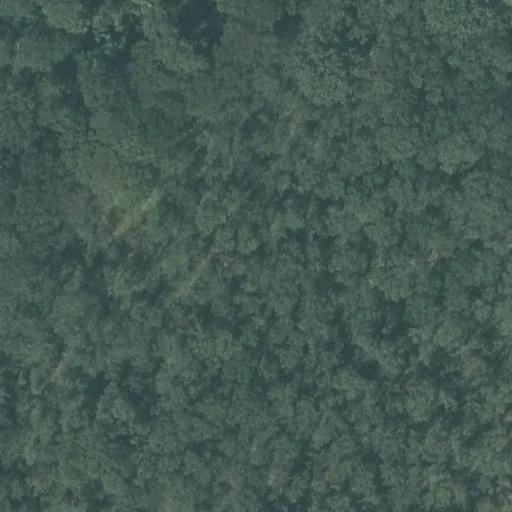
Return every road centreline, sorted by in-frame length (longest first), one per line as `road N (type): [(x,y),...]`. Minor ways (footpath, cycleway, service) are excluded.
road 1 (track): [(223,0),(173,64),(0,230)]
road 2 (unknown): [(183,0),(150,40),(101,72),(0,187)]
